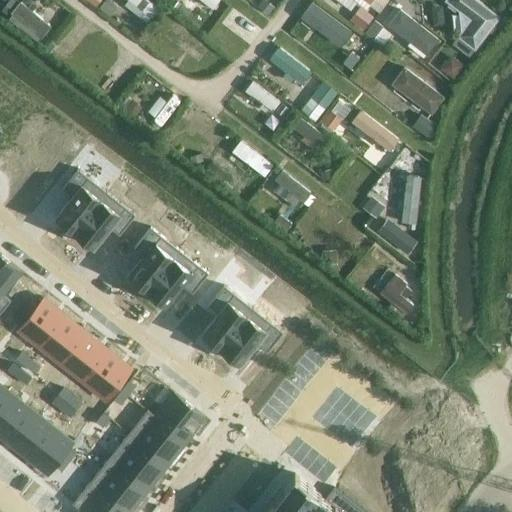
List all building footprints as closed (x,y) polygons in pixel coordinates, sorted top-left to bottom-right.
[(104,0),(104,1),(99,7),(110,15),(116,7),(106,0),(104,0)] [(149,0),(125,0),(152,20),(161,8),(149,0)] [(197,0),(213,11),(221,0),(197,0)] [(480,0),(444,0),(459,11),(468,19),(460,30),(456,35),(475,50),(501,15),(480,0)] [(177,24),(169,35),(199,57),(207,46),(177,24)] [(445,96),(404,66),(391,83),(432,113),(433,112),(435,114),(447,99),(444,97),(445,96)] [(255,81),(246,93),(276,115),(285,103),(255,81)] [(195,107),(187,119),(217,141),(225,129),(195,107)] [(437,124),(421,113),(412,125),(431,139),(437,124)] [(300,115),(292,127),(322,149),(330,137),(315,126),(300,115)] [(243,144),(235,155),(265,177),(273,166),(243,144)] [(72,196),(56,216),(74,231),(106,191),(78,168),(62,188),(72,196)] [(280,173),(272,184),(302,206),(310,195),(280,173)] [(106,191),(74,231),(93,246),(109,226),(119,234),(135,214),(106,191)] [(324,203),(316,215),(346,237),(354,225),(324,203)] [(145,254),(129,274),(147,289),(180,249),(151,226),(135,246),(145,254)] [(180,249),(147,289),(151,292),(149,294),(161,303),(162,301),(166,304),(182,284),(192,292),(208,272),(180,249)] [(0,252),(0,291),(10,300),(10,299),(3,293),(21,270),(0,252)] [(218,312),(202,332),(221,347),(253,307),(224,284),(208,304),(218,312)] [(0,291),(0,311),(10,300),(0,291)] [(22,324),(18,328),(41,346),(66,315),(43,297),(36,306),(29,315),(22,324)] [(30,301),(23,310),(29,315),(36,306),(30,301)] [(253,307),(221,347),(239,362),(255,342),(265,350),(281,330),(253,307)] [(23,310),(15,319),(22,324),(29,315),(23,310)] [(66,315),(41,346),(62,363),(87,332),(66,315)] [(87,332),(62,363),(84,381),(109,349),(87,332)] [(109,349),(84,381),(106,398),(131,367),(109,349)] [(21,351),(16,358),(26,365),(31,359),(21,351)] [(31,359),(26,365),(35,373),(40,366),(31,359)] [(13,362),(8,369),(17,376),(22,370),(13,362)] [(22,370),(17,376),(26,384),(31,377),(22,370)] [(129,379),(122,389),(128,394),(136,384),(129,379)] [(63,388),(58,394),(67,402),(72,395),(63,388)] [(7,389),(0,397),(0,434),(4,437),(29,406),(7,389)] [(122,389),(114,398),(121,403),(128,394),(122,389)] [(147,408),(147,409),(186,440),(205,416),(173,390),(155,414),(147,408)] [(58,394),(53,401),(62,408),(67,402),(58,394)] [(72,395),(67,402),(76,409),(81,403),(72,395)] [(67,402),(62,408),(71,416),(76,409),(67,402)] [(29,406),(4,437),(25,455),(45,430),(50,423),(29,406)] [(147,409),(128,432),(167,463),(186,440),(147,409)] [(103,412),(96,422),(102,427),(110,417),(103,412)] [(25,455),(48,472),(54,464),(62,455),(69,445),(73,441),(50,423),(45,430),(25,455)] [(128,432),(110,455),(149,486),(167,463),(128,432)] [(69,445),(62,455),(68,460),(76,450),(69,445)] [(62,455),(54,464),(61,469),(68,460),(62,455)] [(110,455),(91,478),(131,509),(149,486),(110,455)] [(366,511),(334,486),(325,498),(320,494),(321,493),(295,472),(294,474),(295,475),(273,501),(272,501),(263,511),(366,511)] [(91,478),(72,502),(84,511),(128,511),(131,509),(91,478)]
